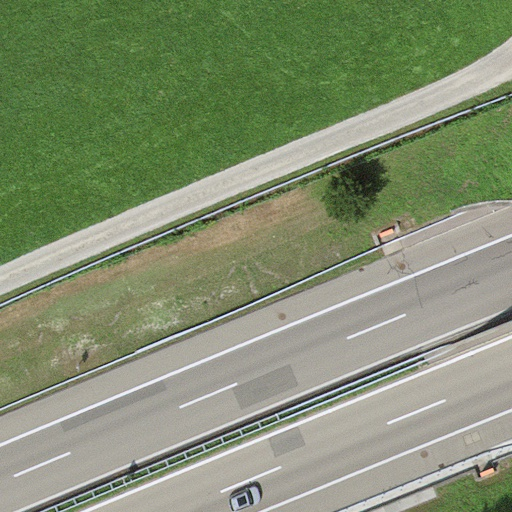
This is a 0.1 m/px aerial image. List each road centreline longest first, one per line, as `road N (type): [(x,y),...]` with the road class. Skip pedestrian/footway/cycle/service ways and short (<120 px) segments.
road 1 (track): [(0,291),(511,69)]
road 2 (motorway): [(511,274),(0,484)]
road 3 (motorway): [(180,511),(511,374)]
